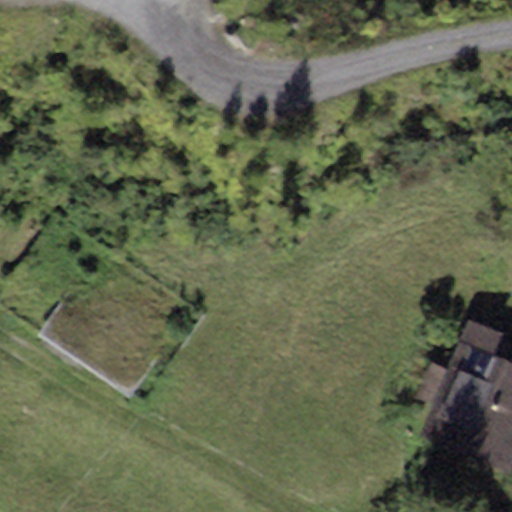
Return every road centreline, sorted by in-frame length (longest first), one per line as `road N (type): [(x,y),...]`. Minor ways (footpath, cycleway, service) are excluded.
road 1 (unclassified): [(172,15),(205,66),(263,84),(511,34)]
road 2 (track): [(0,334),(307,511)]
